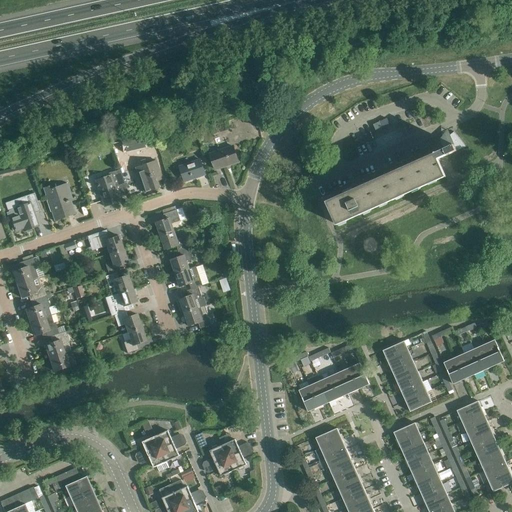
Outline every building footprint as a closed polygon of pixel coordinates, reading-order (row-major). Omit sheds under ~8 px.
[(255,112),(245,114),(246,119),(251,119),(251,121),(256,120),(255,112)] [(387,118),(373,125),(377,133),(391,127),(387,118)] [(457,151),(466,146),(454,132),(450,135),(447,129),(440,140),(444,149),(447,155),(457,151)] [(215,169),(238,161),(233,146),(210,154),(215,169)] [(445,177),(444,174),(438,159),(447,155),(444,149),(435,153),(435,154),(353,190),(352,187),(342,191),(344,197),(328,204),(338,225),(445,177)] [(154,172),(160,171),(156,160),(135,167),(144,192),(159,187),(154,172)] [(200,160),(179,167),(185,182),(205,175),(200,160)] [(19,165),(0,169),(0,174),(20,170),(19,165)] [(109,175),(95,180),(104,206),(119,201),(118,198),(117,195),(123,193),(128,191),(120,169),(116,170),(108,173),(109,175)] [(75,213),(65,184),(56,187),(55,184),(43,188),(54,220),(75,213)] [(27,195),(5,203),(8,210),(9,212),(7,213),(13,231),(15,230),(16,231),(23,229),(24,231),(39,226),(34,213),(41,211),(34,193),(27,195)] [(160,236),(174,231),(172,223),(180,220),(176,209),(163,214),(165,219),(156,223),(160,236)] [(177,239),(174,231),(160,236),(165,249),(176,245),(178,251),(189,247),(186,236),(177,239)] [(107,246),(109,253),(123,249),(119,235),(109,238),(107,233),(96,237),(92,239),(96,249),(100,248),(107,246)] [(74,242),(64,245),(67,251),(76,248),(74,242)] [(193,258),(189,247),(178,251),(180,257),(171,260),(175,273),(189,268),(187,261),(193,258)] [(106,264),(110,274),(116,272),(120,271),(118,265),(128,262),(123,249),(109,253),(112,261),(106,264)] [(12,271),(17,284),(38,277),(35,270),(37,269),(33,258),(21,262),(23,267),(16,270),(12,271)] [(189,268),(175,273),(180,287),(189,283),(191,289),(199,286),(202,285),(196,267),(196,266),(189,268)] [(132,288),(128,275),(118,278),(116,272),(110,274),(106,276),(113,294),(132,288)] [(32,294),(34,300),(46,296),(45,291),(42,284),(41,285),(38,277),(17,284),(21,298),(32,294)] [(73,288),(76,299),(77,299),(85,296),(81,285),(73,288)] [(199,286),(191,289),(187,290),(189,296),(180,299),(184,313),(207,305),(204,296),(202,297),(199,286)] [(132,288),(113,294),(113,295),(120,313),(125,311),(129,310),(134,308),(132,303),(137,301),(134,294),(137,294),(135,288),(133,289),(132,288)] [(47,299),(46,296),(34,300),(36,305),(25,309),(30,322),(51,315),(48,307),(50,307),(47,299)] [(79,306),(83,317),(90,315),(87,304),(79,306)] [(207,305),(184,313),(189,326),(198,323),(200,328),(211,324),(205,306),(207,305)] [(116,315),(114,315),(118,327),(120,326),(127,323),(129,331),(141,327),(137,314),(127,317),(125,311),(120,313),(116,315)] [(54,323),(51,315),(30,322),(34,335),(45,332),(47,338),(54,335),(59,333),(55,322),(54,323)] [(126,341),(123,342),(127,353),(138,349),(136,343),(146,340),(141,327),(129,331),(132,339),(126,341)] [(66,331),(59,333),(54,335),(56,341),(45,345),(49,358),(71,351),(68,343),(69,342),(66,331)] [(440,332),(432,336),(436,345),(443,341),(441,337),(442,336),(440,332)] [(404,341),(383,351),(388,361),(409,351),(408,348),(407,346),(411,344),(408,339),(404,341)] [(485,344),(494,366),(504,361),(495,340),(485,344)] [(474,349),(484,370),(494,366),(485,344),(474,349)] [(464,353),(474,375),(484,370),(474,349),(464,353)] [(73,358),(71,351),(49,358),(54,371),(65,367),(67,373),(78,369),(75,358),(73,358)] [(409,351),(388,361),(392,371),(414,361),(409,351)] [(454,358),(464,379),(474,375),(464,353),(454,358)] [(444,363),(454,384),(464,379),(454,358),(444,363)] [(414,361),(392,371),(397,381),(418,371),(414,361)] [(295,362),(288,365),(292,374),(299,371),(295,362)] [(360,363),(350,367),(359,389),(370,384),(360,363)] [(359,389),(350,367),(339,372),(349,393),(359,389)] [(418,371),(397,381),(401,391),(423,381),(418,371)] [(339,372),(329,376),(339,398),(349,393),(339,372)] [(317,375),(307,380),(309,385),(319,407),(329,402),(319,381),(317,375)] [(339,398),(329,376),(319,381),(329,402),(339,398)] [(423,381),(401,391),(406,401),(427,392),(423,381)] [(299,390),(308,412),(319,407),(309,385),(299,390)] [(427,392),(406,401),(410,412),(432,402),(427,392)] [(457,410),(462,421),(483,411),(478,401),(457,410)] [(462,421),(466,431),(488,421),(483,411),(462,421)] [(466,431),(471,441),(492,431),(488,421),(466,431)] [(415,423),(394,432),(398,443),(420,433),(415,423)] [(443,429),(447,437),(451,435),(447,427),(443,429)] [(320,448),(342,438),(337,428),(316,438),(320,448)] [(160,434),(155,436),(161,449),(176,442),(174,439),(172,440),(171,437),(168,430),(165,432),(164,430),(159,432),(160,434)] [(492,431),(471,441),(475,451),(497,441),(492,431)] [(174,439),(176,442),(186,438),(184,434),(181,433),(171,437),(172,440),(174,439)] [(202,433),(195,436),(198,442),(205,439),(202,433)] [(424,443),(420,433),(398,443),(403,453),(424,443)] [(230,434),(220,438),(223,445),(228,458),(243,451),(241,448),(240,449),(238,446),(235,439),(232,440),(230,434)] [(145,452),(146,456),(161,449),(155,436),(151,438),(150,436),(145,439),(145,441),(142,442),(146,449),(147,452),(145,452)] [(187,441),(186,438),(176,442),(177,446),(175,446),(176,449),(186,444),(187,441)] [(325,458),(346,449),(342,438),(320,448),(325,458)] [(436,442),(435,442),(438,449),(443,447),(440,440),(436,442)] [(429,441),(424,443),(403,453),(407,463),(429,453),(427,448),(432,446),(429,441)] [(475,451),(480,461),(501,451),(497,441),(475,451)] [(176,442),(161,449),(167,462),(171,460),(172,461),(177,459),(176,457),(179,456),(176,449),(175,446),(177,446),(176,442)] [(241,448),(243,451),(253,446),(251,443),(248,442),(238,446),(240,449),(241,448)] [(212,461),(214,464),(228,458),(223,445),(218,447),(217,445),(212,448),(213,449),(210,451),(213,458),(214,460),(212,461)] [(254,450),(253,446),(243,451),(244,454),(242,455),(243,457),(253,453),(254,450)] [(452,449),(456,457),(460,456),(456,447),(452,449)] [(135,457),(136,460),(146,456),(145,452),(147,452),(146,449),(136,454),(135,457)] [(167,462),(161,449),(146,456),(148,459),(150,458),(151,461),(154,467),(157,466),(159,472),(169,468),(167,462)] [(329,468),(351,459),(346,449),(325,458),(329,468)] [(243,451),(228,458),(234,470),(239,468),(239,470),(245,468),(244,466),(247,465),(243,457),(242,455),(244,454),(243,451)] [(480,461),(484,471),(506,461),(501,451),(480,461)] [(433,463),(429,453),(407,463),(412,473),(433,463)] [(148,459),(146,456),(136,460),(138,464),(141,465),(151,461),(150,458),(148,459)] [(202,465),(203,469),(214,464),(212,461),(214,460),(213,458),(203,462),(202,465)] [(229,473),(234,470),(228,458),(214,464),(215,468),(217,467),(218,469),(221,476),(224,475),(225,477),(230,474),(229,473)] [(334,478),(355,469),(351,459),(329,468),(334,478)] [(484,471),(489,481),(510,471),(506,461),(484,471)] [(433,463),(412,473),(416,483),(438,473),(433,463)] [(215,468),(214,464),(203,469),(205,472),(208,474),(218,469),(217,467),(215,468)] [(309,468),(305,470),(309,478),(313,476),(321,472),(318,464),(309,468)] [(75,481),(80,478),(76,467),(70,470),(75,481)] [(461,469),(465,478),(469,476),(466,467),(461,469)] [(191,469),(182,473),(184,478),(188,476),(193,474),(191,469)] [(355,469),(334,478),(338,488),(360,479),(355,469)] [(75,481),(70,470),(65,472),(69,483),(75,481)] [(489,481),(493,492),(511,483),(511,475),(510,471),(489,481)] [(59,475),(64,486),(69,483),(65,472),(59,475)] [(442,483),(438,473),(416,483),(421,493),(442,483)] [(54,477),(58,488),(64,486),(59,475),(54,477)] [(69,483),(64,486),(69,496),(91,486),(86,476),(80,478),(75,481),(69,483)] [(54,477),(43,482),(45,487),(52,483),(55,490),(58,488),(54,477)] [(360,479),(338,488),(343,498),(364,489),(360,479)] [(180,505),(195,498),(194,495),(192,496),(191,493),(188,486),(185,488),(181,480),(171,485),(180,505)] [(442,483),(421,493),(425,503),(447,493),(442,483)] [(164,508),(166,511),(180,505),(171,485),(162,489),(165,496),(162,498),(165,505),(166,507),(164,508)] [(227,490),(225,485),(216,489),(218,494),(227,490)] [(34,488),(38,498),(42,496),(38,486),(34,488)] [(69,496),(67,497),(71,507),(74,506),(95,497),(91,486),(69,496)] [(33,487),(28,489),(33,500),(38,498),(34,488),(33,487)] [(470,489),(474,498),(478,496),(475,487),(470,489)] [(27,503),(33,500),(28,489),(22,491),(27,503)] [(194,495),(195,498),(205,494),(204,490),(200,489),(191,493),(192,496),(194,495)] [(364,489),(343,498),(347,508),(369,499),(364,489)] [(17,494),(22,505),(25,504),(27,503),(22,491),(17,494)] [(432,511),(451,503),(447,493),(425,503),(429,511),(432,511)] [(11,496),(16,508),(22,505),(17,494),(11,496)] [(207,497),(205,494),(195,498),(196,501),(195,502),(196,505),(205,500),(207,497)] [(11,496),(6,499),(10,510),(16,508),(11,496)] [(74,506),(76,511),(87,511),(100,507),(95,497),(74,506)] [(195,498),(180,505),(183,511),(198,511),(199,511),(196,505),(195,502),(196,501),(195,498)] [(0,501),(4,511),(5,511),(10,510),(6,499),(0,501)] [(369,499),(347,508),(348,511),(366,511),(373,509),(369,499)] [(455,511),(451,503),(432,511),(455,511)]
